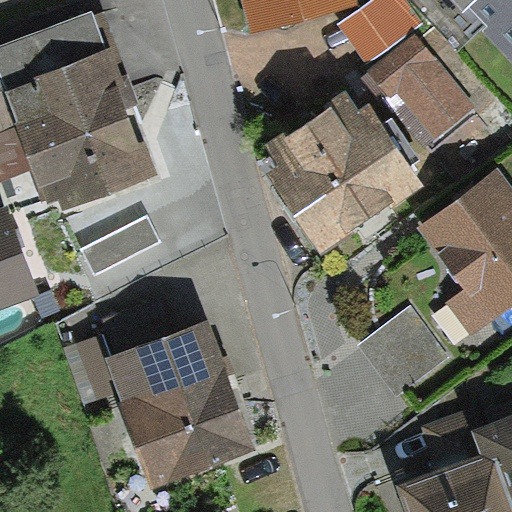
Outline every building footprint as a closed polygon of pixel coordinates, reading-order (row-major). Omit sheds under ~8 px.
[(46,199),(154,159),(95,0),(82,0),(0,30),(0,123),(16,118),(46,199)] [(244,0),(249,21),(333,0),(244,0)] [(422,19),(408,0),(365,0),(338,19),(366,58),(422,19)] [(486,15),(511,42),(511,0),(421,0),(459,40),(486,15)] [(435,133),(475,101),(416,28),(368,66),(391,94),(399,87),(435,133)] [(251,137),(322,241),(428,169),(370,84),(367,86),(354,68),(251,137)] [(474,328),(511,299),(511,177),(498,159),(420,218),(466,279),(447,293),(474,328)] [(0,300),(41,285),(8,196),(0,198),(0,300)] [(149,209),(82,243),(95,270),(162,237),(149,209)] [(361,338),(399,392),(450,356),(411,302),(361,338)] [(155,473),(258,436),(210,304),(110,340),(107,341),(123,385),(155,473)] [(107,341),(110,340),(105,326),(64,340),(85,398),(123,385),(107,341)] [(511,398),(473,412),(483,440),(496,435),(511,480),(511,398)] [(398,467),(414,511),(511,511),(511,480),(496,435),(483,440),(473,412),(468,401),(426,416),(439,452),(398,467)]
